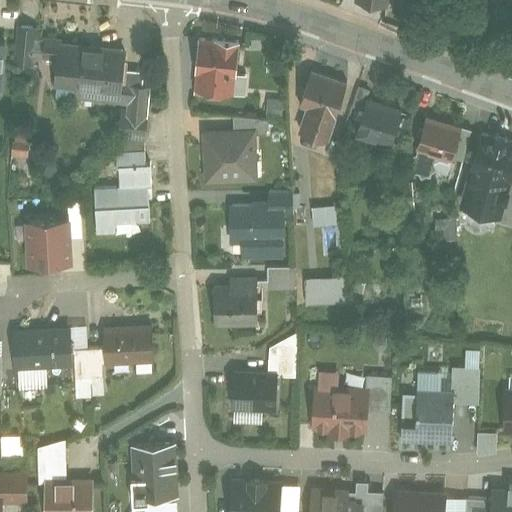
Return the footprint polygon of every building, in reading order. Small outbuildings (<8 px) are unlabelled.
[(238,42),(197,38),(192,90),(230,94),(234,94),(235,76),(238,42)] [(123,104),(123,115),(118,114),(116,140),(141,141),(145,142),(147,116),(145,116),(148,73),(126,71),(121,71),(123,49),(101,46),(101,42),(81,40),(80,44),(57,42),(53,86),(73,88),(72,99),(123,104)] [(346,82),(307,70),(296,105),(306,108),(299,134),(328,143),(346,82)] [(244,77),(235,76),(234,94),(230,94),(230,96),(242,97),(244,77)] [(402,110),(365,97),(353,134),(389,146),(402,110)] [(234,116),(233,131),(253,131),(253,135),(264,134),(267,120),(234,116)] [(460,128),(424,116),(414,150),(449,161),(453,151),(460,128)] [(460,128),(453,151),(463,154),(470,131),(460,128)] [(27,161),(32,134),(12,130),(7,157),(27,161)] [(233,131),(200,132),(202,183),(254,181),(253,135),(253,131),(233,131)] [(511,164),(511,141),(480,132),(461,195),(499,206),(511,164)] [(141,141),(116,140),(115,166),(117,166),(142,165),(141,141)] [(117,166),(118,187),(147,185),(152,185),(151,164),(142,165),(117,166)] [(112,225),(149,223),(147,185),(118,187),(93,188),(95,232),(112,231),(112,225)] [(266,191),(266,203),(281,203),(281,210),(290,210),(290,191),(266,191)] [(266,203),(229,204),(229,242),(239,242),(239,260),(282,259),(281,210),(281,203),(266,203)] [(333,208),(316,210),(318,222),(334,220),(333,208)] [(70,216),(29,217),(31,267),(72,266),(70,216)] [(265,279),(255,279),(255,289),(298,290),(298,267),(266,267),(265,279)] [(305,273),(306,299),(346,297),(345,271),(305,273)] [(213,281),(213,323),(254,324),(255,289),(255,279),(255,276),(228,276),(228,281),(213,281)] [(472,318),(471,339),(499,341),(501,320),(472,318)] [(103,349),(103,365),(151,364),(150,322),(102,323),(103,349)] [(71,349),(71,325),(11,326),(12,368),(72,367),(71,349)] [(268,347),(267,374),(276,374),(276,377),(294,377),(295,334),(268,347)] [(87,349),(71,349),(72,367),(72,378),(88,378),(87,349)] [(87,349),(88,378),(88,397),(104,397),(103,365),(103,349),(87,349)] [(453,387),(453,397),(478,397),(479,365),(454,365),(453,387)] [(267,374),(230,372),(229,412),(275,414),(276,377),(276,374),(267,374)] [(366,384),(365,406),(389,407),(390,373),(366,372),(366,384)] [(314,382),(312,426),(364,428),(365,406),(366,384),(314,382)] [(511,384),(505,384),(503,428),(511,428),(511,384)] [(402,385),(401,436),(451,438),(453,397),(453,387),(402,385)] [(477,428),(477,449),(497,449),(497,428),(477,428)] [(2,432),(3,451),(22,449),(21,431),(2,432)] [(47,480),(66,480),(65,438),(37,446),(38,485),(47,485),(47,480)] [(174,442),(133,443),(134,480),(132,480),(133,509),(145,508),(148,508),(148,501),(176,500),(174,442)] [(0,469),(0,486),(5,486),(5,502),(26,502),(27,470),(0,469)] [(230,475),(229,511),(279,511),(280,476),(230,475)] [(356,477),(356,488),(363,489),(361,511),(380,511),(382,486),(368,485),(369,478),(356,477)] [(93,511),(93,479),(66,480),(47,480),(47,485),(47,511),(93,511)] [(395,484),(393,511),(442,511),(444,486),(395,484)] [(356,488),(312,485),(310,511),(361,511),(363,489),(356,488)] [(491,494),(489,511),(511,511),(511,486),(491,485),(491,494)] [(467,492),(465,511),(489,511),(491,494),(467,492)] [(176,511),(176,500),(148,501),(148,508),(145,508),(145,511),(176,511)]
